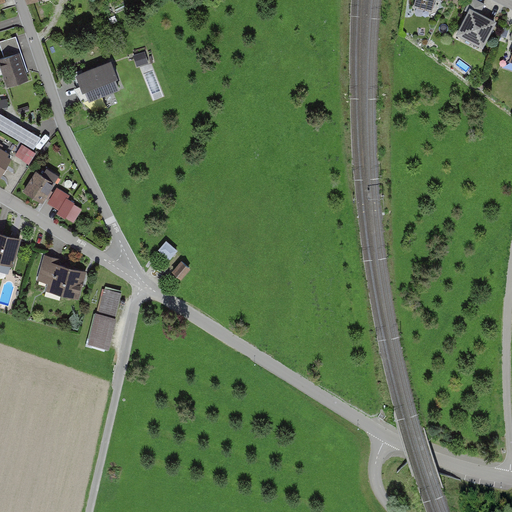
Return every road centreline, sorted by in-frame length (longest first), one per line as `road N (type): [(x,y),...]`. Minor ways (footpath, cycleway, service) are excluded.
road 1 (residential): [(21,0),(72,142),(141,281)]
road 2 (residential): [(141,281),(387,436)]
road 3 (residential): [(90,511),(141,281)]
road 4 (residential): [(141,281),(0,195)]
road 5 (residential): [(511,447),(511,290)]
road 6 (residential): [(387,436),(507,477)]
